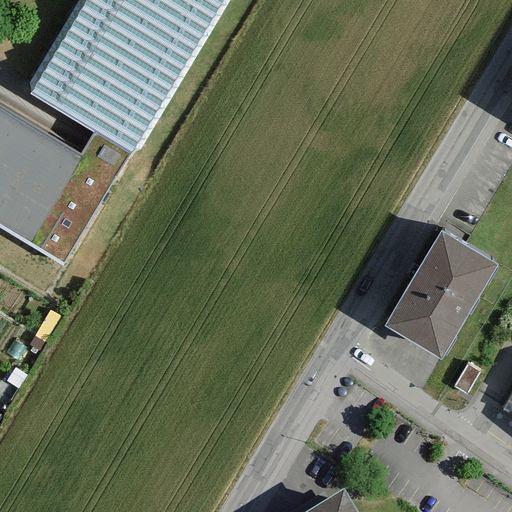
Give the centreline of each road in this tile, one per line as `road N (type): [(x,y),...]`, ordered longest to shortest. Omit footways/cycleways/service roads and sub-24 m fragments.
road 1 (residential): [(511,57),(339,347)]
road 2 (residential): [(511,470),(339,347)]
road 3 (residential): [(339,347),(240,511)]
